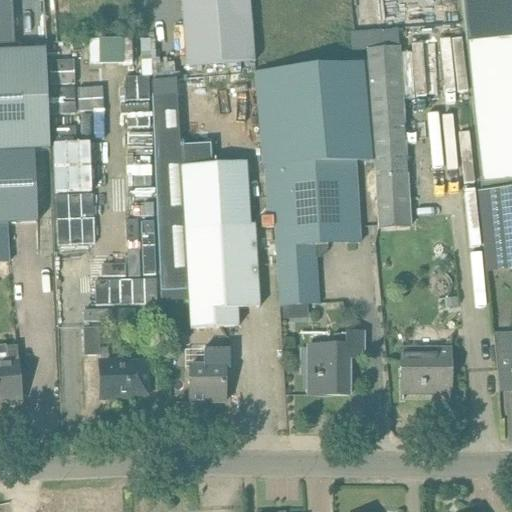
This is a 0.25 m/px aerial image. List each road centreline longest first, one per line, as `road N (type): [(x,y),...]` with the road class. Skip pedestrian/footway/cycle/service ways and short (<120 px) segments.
road 1 (residential): [(511,466),(254,465),(0,476)]
road 2 (unknown): [(493,511),(460,230)]
